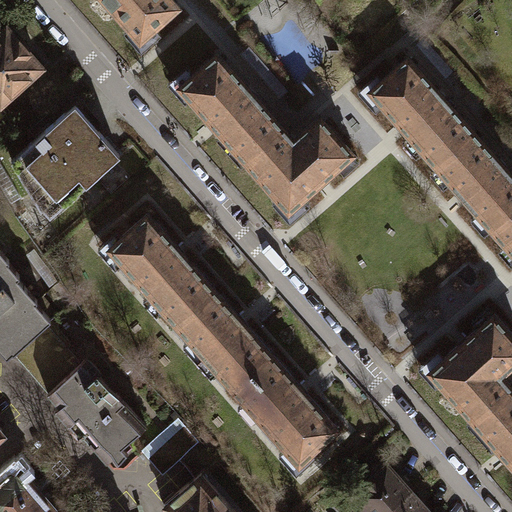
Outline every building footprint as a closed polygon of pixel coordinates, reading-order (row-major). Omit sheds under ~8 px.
[(103,0),(140,40),(178,7),(171,0),(103,0)] [(0,32),(0,100),(2,102),(42,67),(6,27),(0,32)] [(180,85),(246,160),(283,128),(218,51),(180,85)] [(474,131),(406,56),(369,89),(437,163),(474,131)] [(120,155),(75,104),(11,160),(40,207),(54,197),(57,200),(71,188),(75,193),(120,155)] [(292,139),(283,128),(246,160),(288,208),(335,167),(352,152),(319,115),(292,139)] [(511,210),(511,173),(474,131),(437,163),(493,227),(511,210)] [(223,272),(160,201),(114,241),(177,313),(223,272)] [(511,210),(493,227),(511,248),(511,210)] [(0,333),(14,349),(47,324),(53,319),(0,248),(0,333)] [(286,344),(223,272),(177,313),(239,384),(286,344)] [(429,369),(472,417),(511,383),(501,373),(511,363),(511,335),(493,313),(429,369)] [(81,360),(47,324),(14,349),(47,389),(107,459),(146,423),(96,372),(100,369),(86,355),(81,360)] [(348,416),(286,344),(239,384),(302,456),(348,416)] [(511,384),(511,383),(472,417),(511,464),(511,384)] [(180,418),(144,448),(164,471),(199,441),(180,418)] [(352,494),(367,511),(382,511),(410,488),(388,462),(352,494)] [(0,511),(43,511),(49,507),(12,464),(0,474),(0,511)] [(238,511),(203,472),(166,505),(172,511),(238,511)] [(382,511),(431,511),(410,488),(382,511)]
